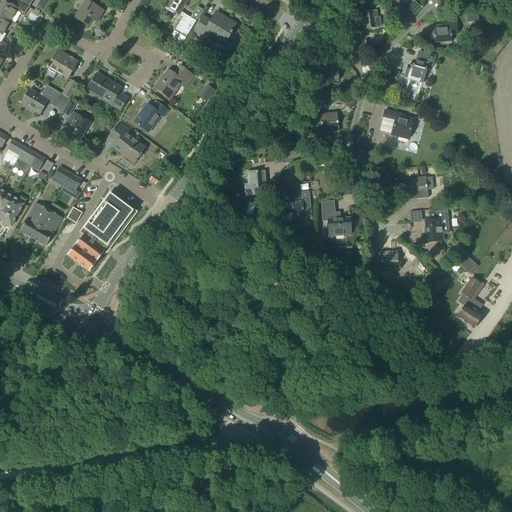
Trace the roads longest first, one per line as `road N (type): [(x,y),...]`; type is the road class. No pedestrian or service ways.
road 1 (primary): [(372,511),(288,444),(85,324)]
road 2 (unclassified): [(164,209),(298,28)]
road 3 (track): [(297,432),(334,445),(511,416)]
road 4 (residential): [(164,209),(0,118)]
road 5 (residential): [(394,227),(367,219),(346,152),(367,73)]
road 6 (residential): [(0,94),(39,28),(52,25),(96,50),(111,37)]
road 7 (unclassified): [(85,324),(164,209)]
